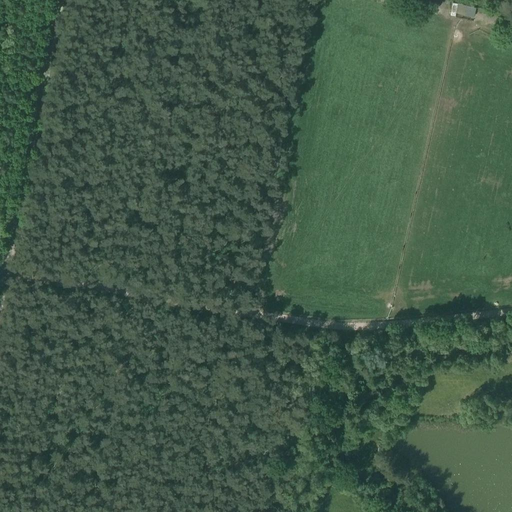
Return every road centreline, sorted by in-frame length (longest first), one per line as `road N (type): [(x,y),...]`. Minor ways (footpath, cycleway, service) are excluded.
road 1 (track): [(511,307),(346,327),(0,270)]
road 2 (unclassified): [(0,270),(54,0)]
